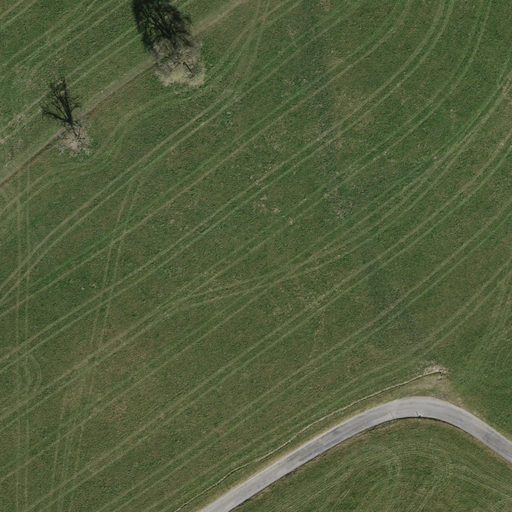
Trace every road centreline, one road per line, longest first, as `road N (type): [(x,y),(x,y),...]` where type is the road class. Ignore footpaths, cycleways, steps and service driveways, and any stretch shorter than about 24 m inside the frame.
road 1 (residential): [(511,450),(419,405),(368,418),(213,511)]
road 2 (track): [(0,181),(242,0)]
